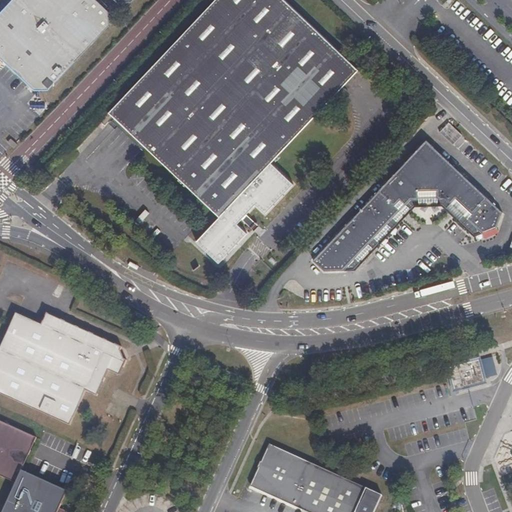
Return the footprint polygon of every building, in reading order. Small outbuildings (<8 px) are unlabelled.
[(47,83),(106,22),(107,10),(96,0),(3,0),(0,4),(0,51),(34,84),(47,83)] [(361,65),(292,0),(212,0),(108,108),(186,183),(218,214),(195,238),(218,261),(247,230),(238,221),(241,218),(253,229),(259,222),(248,211),(251,208),(260,217),(289,186),(266,164),(361,65)] [(452,144),(462,137),(452,123),(442,130),(452,144)] [(446,156),(322,264),(328,271),(349,268),(404,209),(400,205),(404,200),(408,204),(415,198),(420,198),(420,190),(439,190),(439,197),(446,197),(453,203),(457,199),(475,215),(471,220),(485,232),(499,229),(505,210),(446,156)] [(415,198),(419,205),(444,205),(446,197),(439,197),(439,190),(420,190),(420,198),(415,198)] [(476,234),(485,232),(471,220),(475,215),(457,199),(453,203),(446,197),(444,205),(476,234)] [(404,209),(349,268),(357,268),(419,205),(415,198),(408,204),(404,200),(400,205),(404,209)] [(120,358),(119,345),(43,311),(38,322),(14,311),(0,341),(0,393),(67,423),(82,390),(94,395),(105,370),(117,376),(124,360),(120,358)] [(492,357),(482,359),(487,378),(497,375),(492,357)] [(8,510),(12,511),(67,511),(77,490),(26,468),(41,438),(0,418),(0,472),(20,482),(8,510)] [(371,511),(378,498),(263,446),(244,490),(294,511),(371,511)]
